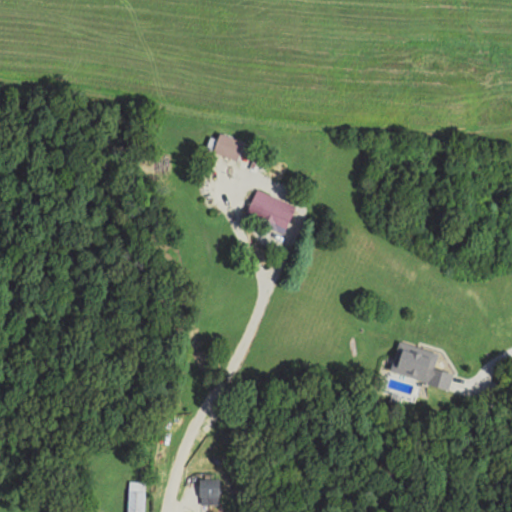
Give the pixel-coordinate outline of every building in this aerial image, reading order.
[(211,152),(237,161),(243,141),(218,132),(211,152)] [(281,233),(294,206),(256,188),(243,215),(281,233)] [(447,389),(451,374),(433,369),(437,353),(397,342),(388,373),(447,389)] [(216,480),(199,480),(199,504),(216,504),(216,480)] [(126,511),(142,511),(143,481),(127,481),(126,511)]
